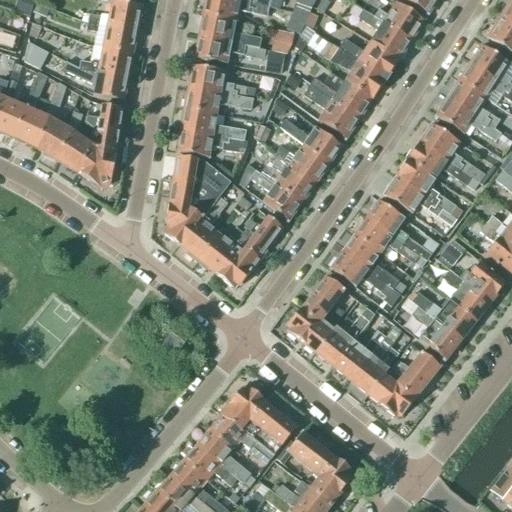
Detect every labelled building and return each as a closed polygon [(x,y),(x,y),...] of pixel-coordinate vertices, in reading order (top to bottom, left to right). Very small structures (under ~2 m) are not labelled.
[(28,19),(34,0),(17,0),(12,13),(28,19)] [(268,10),(269,8),(229,0),(206,0),(203,17),(235,23),(237,13),(266,20),(268,10)] [(269,8),(268,10),(279,12),(281,2),(273,0),(270,0),(270,1),(269,8)] [(296,0),(292,13),(308,16),(309,14),(315,0),(296,0)] [(315,10),(323,15),(329,5),(322,0),(315,10)] [(400,0),(428,17),(436,5),(434,4),(436,0),(400,0)] [(511,1),(506,10),(504,9),(498,18),(500,20),(511,26),(511,1)] [(87,24),(136,33),(138,22),(140,21),(141,14),(140,12),(140,8),(110,2),(107,19),(100,18),(100,19),(88,17),(87,24)] [(383,24),(410,42),(422,23),(395,5),(387,18),(377,12),(373,18),(383,24)] [(34,6),(31,15),(45,20),(48,11),(34,6)] [(383,24),(373,18),(373,19),(362,12),(356,21),(376,34),(370,44),(397,61),(410,42),(383,24)] [(286,32),(299,37),(301,33),(308,18),(307,18),(308,16),(292,13),(286,32)] [(308,18),(303,28),(311,33),(311,32),(317,19),(309,15),(308,18)] [(203,17),(199,38),(254,49),(258,50),(260,41),(232,36),(235,23),(203,17)] [(511,26),(500,20),(495,29),(493,27),(487,37),(489,38),(487,41),(511,56),(511,26)] [(134,43),(136,33),(87,24),(85,33),(96,35),(96,39),(103,40),(101,51),(133,57),(135,45),(134,43)] [(36,42),(41,29),(32,26),(27,38),(36,42)] [(286,56),(293,35),(274,32),(271,53),(286,56)] [(252,60),(254,49),(199,38),(194,61),(226,67),(229,55),(252,60)] [(294,50),(299,54),(301,52),(302,50),(305,46),(306,45),(305,44),(298,40),(296,46),(294,50)] [(397,61),(370,44),(363,55),(343,42),(338,50),(385,81),(390,74),(392,73),(396,68),(395,66),(397,63),(397,62),(397,61)] [(385,81),(338,50),(337,51),(331,47),(323,60),(333,66),(337,68),(342,71),(349,76),(344,83),(372,102),(373,100),(375,100),(378,95),(378,92),(385,81)] [(133,57),(101,51),(101,52),(93,49),(90,66),(79,64),(78,71),(127,80),(129,69),(131,67),(133,57)] [(470,66),(511,92),(511,82),(501,75),(507,65),(481,49),(480,50),(477,51),(474,56),(475,59),(470,66)] [(280,77),(284,56),(267,53),(263,75),(280,77)] [(11,73),(15,62),(5,59),(1,70),(11,73)] [(127,80),(78,71),(65,64),(61,73),(93,89),(92,98),(122,104),(123,100),(125,99),(126,92),(125,90),(127,80)] [(511,92),(470,66),(464,74),(462,75),(459,80),(459,83),(485,99),(490,91),(511,105),(511,92)] [(190,89),(243,99),(245,90),(222,86),(224,74),(190,68),(188,82),(191,83),(190,89)] [(25,110),(23,109),(9,103),(19,76),(12,73),(2,100),(3,101),(0,109),(0,133),(2,135),(4,138),(10,140),(13,139),(14,140),(25,110)] [(48,121),(45,119),(32,113),(46,80),(37,76),(23,109),(25,110),(14,140),(14,142),(16,143),(18,139),(23,141),(22,145),(36,151),(36,152),(37,153),(39,148),(38,148),(48,121)] [(283,87),(293,94),(300,84),(289,77),(283,87)] [(314,80),(310,87),(358,121),(370,103),(371,103),(372,102),(344,83),(336,95),(314,80)] [(478,110),(485,99),(459,83),(457,85),(455,86),(452,91),(452,93),(447,100),(493,130),(497,123),(478,110)] [(68,133),(65,132),(54,124),(65,90),(57,86),(45,119),(48,121),(38,148),(39,148),(37,153),(38,153),(39,151),(45,154),(44,157),(57,163),(57,164),(58,165),(59,160),(68,133)] [(310,87),(303,98),(325,112),(317,124),(344,142),(358,121),(310,87)] [(190,89),(186,89),(186,92),(189,93),(188,99),(185,98),(183,110),(216,116),(218,107),(229,109),(229,108),(242,110),(242,109),(248,110),(249,102),(243,101),(243,99),(190,89)] [(492,130),(493,130),(447,100),(442,109),(439,110),(436,115),(436,118),(435,119),(461,137),(467,126),(487,139),(494,144),(500,136),(492,130)] [(271,112),(280,119),(287,109),(278,103),(271,112)] [(100,145),(115,148),(120,111),(100,109),(98,121),(86,119),(85,124),(97,134),(102,134),(100,145)] [(214,127),(216,116),(183,110),(180,125),(183,126),(182,132),(243,143),(245,132),(214,127)] [(80,174),(88,149),(89,146),(75,138),(82,118),(71,114),(65,132),(68,133),(59,160),(58,165),(59,165),(60,162),(66,165),(64,169),(78,174),(79,173),(80,174)] [(303,146),(328,165),(339,149),(314,131),(307,140),(284,123),(283,124),(278,120),(273,127),(278,131),(302,148),(303,146)] [(471,179),(470,181),(478,186),(483,178),(471,169),(452,156),(459,146),(432,127),(430,129),(429,128),(422,137),(424,138),(420,145),(471,179)] [(264,144),(270,133),(260,128),(254,140),(264,144)] [(182,132),(178,131),(178,135),(182,136),(180,142),(177,141),(175,155),(208,161),(210,150),(243,156),(245,143),(243,143),(182,132)] [(471,179),(420,145),(419,144),(413,152),(411,150),(410,153),(406,159),(436,180),(442,173),(465,188),(470,181),(471,179)] [(114,153),(115,148),(100,145),(99,151),(88,149),(80,174),(79,173),(78,174),(76,177),(78,178),(79,177),(100,191),(109,187),(115,153),(114,153)] [(314,185),(328,165),(303,146),(302,148),(293,160),(279,150),(275,156),(314,185)] [(309,192),(314,185),(275,156),(268,165),(273,169),(266,180),(300,205),(309,192)] [(429,191),(436,180),(406,159),(399,169),(397,171),(400,173),(396,178),(456,222),(462,214),(429,191)] [(217,200),(218,200),(229,186),(216,175),(202,164),(177,160),(171,192),(169,194),(168,200),(169,203),(169,206),(168,206),(164,225),(168,228),(163,236),(179,249),(179,248),(217,200)] [(511,178),(503,171),(493,183),(511,197),(511,178)] [(300,205),(266,180),(265,182),(254,174),(248,182),(268,196),(261,205),(287,223),(300,205)] [(451,230),(456,222),(396,178),(394,180),(395,181),(391,188),(389,186),(383,195),(385,197),(384,198),(411,217),(418,207),(451,230)] [(226,206),(218,200),(217,200),(179,248),(185,253),(184,254),(196,264),(197,262),(198,263),(216,236),(207,229),(210,225),(226,206)] [(245,214),(250,207),(241,200),(236,207),(245,214)] [(419,258),(426,263),(437,247),(427,240),(420,250),(407,240),(396,233),(403,223),(378,204),(377,206),(374,206),(371,210),(372,214),(368,219),(367,220),(419,258)] [(367,220),(368,219),(366,217),(362,222),(365,224),(355,236),(380,255),(386,248),(412,267),(413,265),(418,258),(419,258),(367,220)] [(511,221),(505,231),(500,227),(491,219),(486,226),(511,245),(511,221)] [(259,230),(249,222),(245,227),(255,235),(247,246),(250,247),(247,251),(259,260),(272,243),(274,245),(281,235),(279,233),(281,231),(266,220),(259,230)] [(509,279),(511,275),(511,245),(486,226),(478,235),(493,246),(483,258),(509,279)] [(216,277),(238,248),(235,245),(239,240),(233,235),(229,240),(230,241),(227,244),(216,236),(198,263),(197,262),(196,264),(208,274),(210,272),(216,277)] [(373,266),(380,255),(355,236),(344,252),(343,253),(400,296),(404,290),(383,273),(373,266)] [(454,270),(463,258),(448,247),(439,259),(454,270)] [(259,260),(247,251),(245,253),(238,248),(216,277),(215,277),(232,290),(235,286),(239,289),(259,263),(258,262),(259,260)] [(343,253),(344,252),(342,251),(338,255),(341,257),(330,272),(355,291),(362,281),(372,288),(372,289),(374,290),(376,292),(385,299),(379,308),(387,315),(400,296),(343,253)] [(418,258),(413,265),(420,271),(425,264),(418,258)] [(458,280),(489,305),(495,298),(496,299),(504,289),(502,288),(504,285),(479,265),(468,279),(462,275),(458,280)] [(425,273),(420,280),(430,288),(435,281),(425,273)] [(489,305),(458,280),(458,281),(448,274),(442,282),(457,293),(449,303),(476,325),(484,314),(483,313),(489,305)] [(302,310),(320,325),(343,293),(325,280),(323,282),(315,292),(316,292),(310,300),(309,300),(301,310),(302,310)] [(476,325),(449,303),(448,304),(446,302),(438,312),(418,296),(411,304),(459,342),(465,336),(466,337),(476,325)] [(459,342),(411,304),(408,302),(403,310),(411,317),(410,318),(427,331),(417,343),(443,363),(445,361),(446,362),(454,352),(453,351),(459,342)] [(318,326),(320,325),(302,310),(301,312),(300,311),(287,327),(286,327),(283,331),(288,335),(303,347),(303,348),(314,357),(330,335),(318,326)] [(335,325),(343,315),(337,310),(329,320),(335,325)] [(332,370),(352,345),(351,345),(367,325),(373,318),(365,312),(360,319),(359,319),(343,338),(334,331),(330,335),(314,357),(325,366),(326,365),(332,370)] [(380,381),(387,372),(385,371),(393,362),(396,357),(389,350),(392,346),(391,346),(400,335),(394,329),(385,339),(384,339),(349,384),(356,388),(367,398),(380,381)] [(349,384),(384,339),(377,333),(361,352),(352,345),(332,370),(349,384)] [(171,361),(183,346),(168,334),(156,349),(171,361)] [(396,385),(414,400),(415,401),(423,391),(422,390),(428,382),(429,383),(437,373),(436,372),(438,370),(420,356),(407,371),(396,385)] [(392,390),(396,385),(407,371),(396,363),(388,373),(387,372),(380,381),(392,390)] [(414,400),(396,385),(392,390),(380,381),(367,398),(377,407),(378,407),(393,419),(398,423),(401,419),(414,402),(413,401),(414,400)] [(250,423),(264,406),(263,406),(264,404),(244,387),(228,407),(220,417),(250,440),(259,430),(250,423)] [(250,440),(272,458),(280,449),(295,431),(264,406),(250,423),(259,430),(250,440)] [(272,458),(250,440),(220,417),(220,418),(221,419),(217,425),(215,423),(208,432),(232,452),(239,444),(248,452),(249,452),(266,467),(272,458)] [(227,458),(232,452),(208,432),(199,443),(201,444),(196,449),(243,486),(249,478),(250,477),(227,458)] [(281,467),(289,456),(319,480),(333,462),(333,461),(301,436),(293,447),(289,444),(275,462),(281,467)] [(242,487),(243,486),(196,449),(191,455),(189,454),(182,463),(206,482),(212,475),(222,483),(241,499),(247,491),(242,487)] [(313,493),(330,506),(331,505),(334,504),(337,500),(337,498),(351,480),(351,481),(354,476),(351,473),(334,460),(333,461),(333,462),(319,480),(322,482),(313,493)] [(199,491),(206,482),(182,463),(173,473),(174,474),(171,479),(212,511),(224,511),(208,499),(199,491)] [(504,474),(489,493),(511,511),(511,480),(508,477),(504,474)] [(249,478),(243,486),(248,490),(254,482),(249,478)] [(212,511),(171,479),(164,486),(163,484),(155,493),(180,511),(186,505),(193,511),(212,511)] [(330,506),(313,493),(312,494),(301,485),(293,494),(299,499),(297,501),(281,488),(274,497),(294,511),(326,511),(327,511),(330,506)] [(294,511),(274,497),(261,487),(256,494),(262,499),(262,500),(275,511),(294,511)] [(148,505),(143,509),(146,511),(180,511),(155,493),(146,503),(148,505)]
